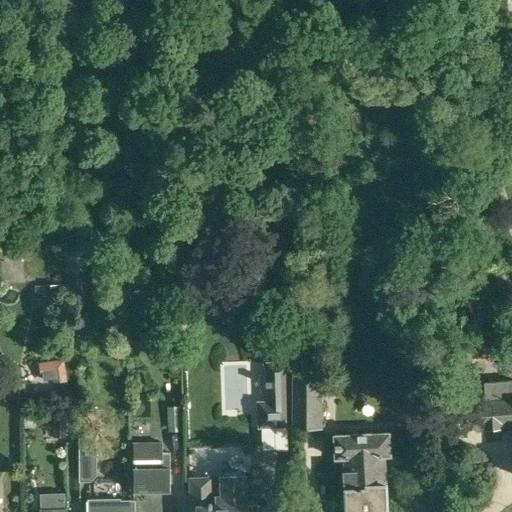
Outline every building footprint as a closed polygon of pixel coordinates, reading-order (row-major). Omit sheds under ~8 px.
[(85,271),(66,271),(67,301),(86,300),(85,271)] [(47,307),(60,307),(59,283),(46,283),(47,307)] [(169,351),(184,351),(184,337),(169,338),(169,351)] [(470,339),(453,339),(453,363),(470,364),(470,339)] [(258,402),(258,426),(288,425),(286,345),(264,345),(264,362),(266,362),(267,402),(258,402)] [(65,358),(39,362),(40,375),(66,372),(65,358)] [(293,363),(292,427),(323,428),(323,364),(293,363)] [(511,380),(484,382),(485,400),(467,402),(468,427),(511,424),(511,380)] [(180,405),(167,406),(168,443),(182,442),(180,405)] [(52,436),(66,436),(66,414),(53,414),(52,436)] [(387,511),(384,455),(390,455),(389,432),(335,435),(336,457),(344,457),(346,500),(341,500),(341,511),(346,510),(346,511),(387,511)] [(79,438),(79,481),(93,481),(93,438),(79,438)] [(133,441),(133,454),(133,471),(134,471),(134,493),(166,492),(166,482),(171,481),(171,454),(163,454),(163,440),(133,441)] [(115,497),(115,458),(95,457),(95,473),(104,473),(103,497),(115,497)] [(189,511),(258,511),(258,503),(248,503),(247,473),(220,474),(220,488),(189,489),(189,511)] [(88,498),(87,511),(135,511),(135,499),(120,499),(120,497),(88,498)]
